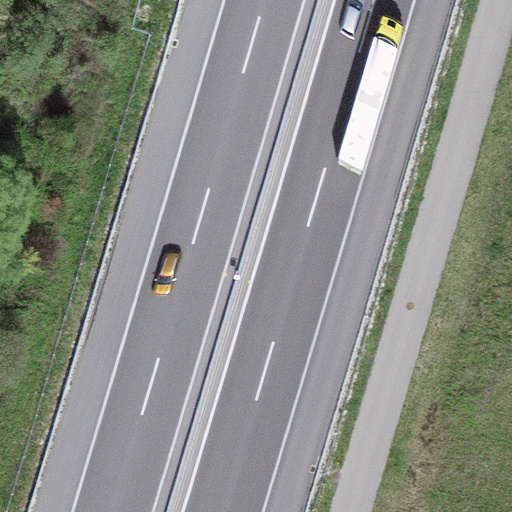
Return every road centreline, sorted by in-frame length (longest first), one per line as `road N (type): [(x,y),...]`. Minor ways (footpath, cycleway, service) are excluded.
road 1 (motorway): [(264,0),(112,511)]
road 2 (motorway): [(222,511),(373,0)]
